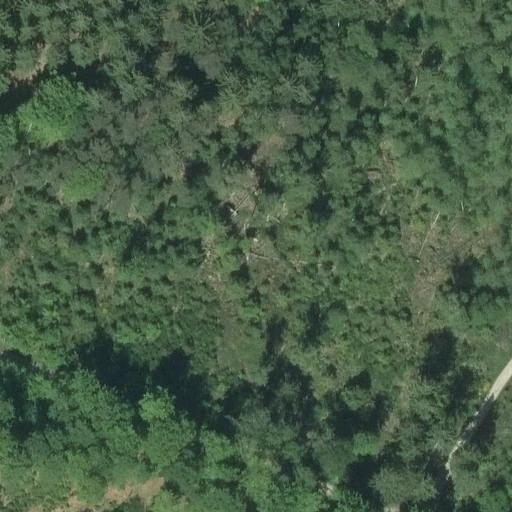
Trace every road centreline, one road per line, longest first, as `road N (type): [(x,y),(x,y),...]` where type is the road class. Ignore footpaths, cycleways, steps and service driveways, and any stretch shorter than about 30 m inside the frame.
road 1 (track): [(0,356),(383,511)]
road 2 (track): [(511,367),(426,511)]
